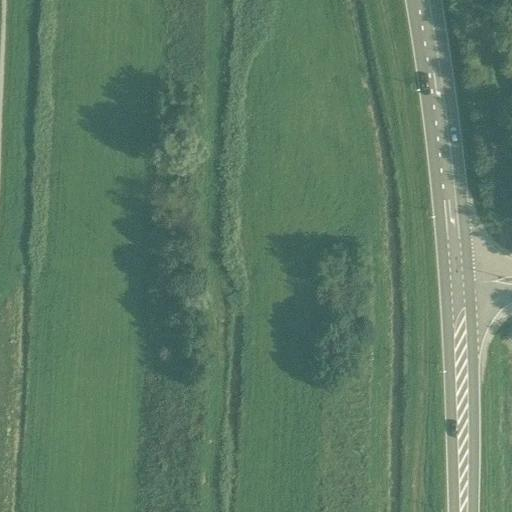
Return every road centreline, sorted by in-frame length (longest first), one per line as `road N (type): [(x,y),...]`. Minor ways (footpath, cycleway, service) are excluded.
road 1 (secondary): [(459,278),(422,0)]
road 2 (secondary): [(462,511),(459,278)]
